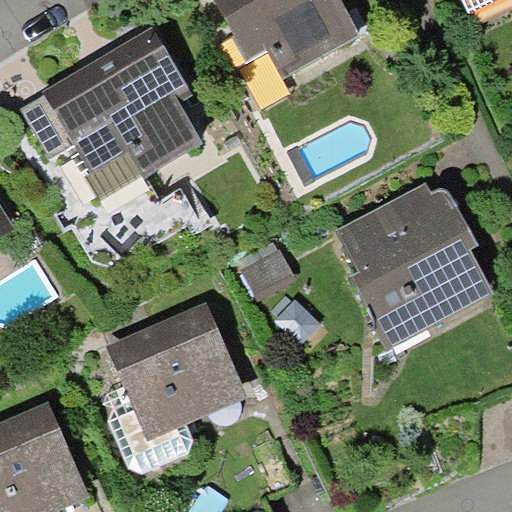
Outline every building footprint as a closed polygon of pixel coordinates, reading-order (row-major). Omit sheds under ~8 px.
[(213,0),(248,62),(268,51),(283,77),(360,34),(341,0),(213,0)] [(193,93),(152,26),(95,60),(43,91),(45,94),(74,144),(93,174),(128,152),(142,175),(144,178),(204,142),(179,101),(193,93)] [(74,144),(45,94),(21,109),(50,158),(74,144)] [(128,152),(93,174),(87,177),(102,200),(142,175),(128,152)] [(426,182),(336,230),(360,271),(351,275),(376,324),(372,326),(387,350),(493,291),(471,249),(479,244),(451,193),(448,190),(445,189),(443,188),(440,188),(438,188),(432,191),(426,182)] [(0,237),(15,228),(0,203),(0,237)] [(277,250),(273,241),(236,261),(257,300),(296,279),(280,248),(277,250)] [(206,302),(106,346),(124,386),(148,441),(186,425),(201,418),(248,397),(206,302)] [(192,438),(186,425),(148,441),(124,386),(107,394),(104,404),(114,407),(108,420),(129,469),(143,473),(188,452),(192,438)] [(49,401),(0,422),(0,511),(55,511),(91,497),(49,401)]
